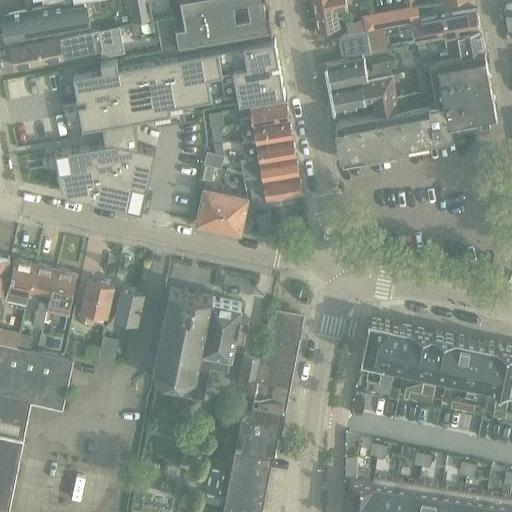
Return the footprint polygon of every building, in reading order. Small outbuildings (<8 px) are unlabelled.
[(142,0),(129,0),(134,23),(134,24),(146,21),(142,0)] [(180,0),(185,25),(176,26),(180,47),(272,31),(273,31),(267,0),(180,0)] [(341,27),(338,11),(349,9),(347,0),(312,0),(318,31),(341,27)] [(68,3),(6,15),(8,33),(27,29),(28,35),(90,24),(85,2),(68,6),(68,3)] [(417,5),(365,15),(368,27),(412,19),(419,17),(417,5)] [(412,22),(416,41),(416,42),(418,41),(428,40),(445,37),(480,30),(476,9),(412,22)] [(355,22),(346,23),(349,34),(357,32),(366,30),(367,30),(366,20),(364,20),(355,22)] [(357,32),(349,34),(345,34),(339,40),(343,56),(390,48),(386,27),(367,30),(366,30),(357,32)] [(102,40),(99,30),(12,48),(16,67),(103,50),(106,59),(124,56),(122,45),(116,46),(114,38),(102,40)] [(448,53),(440,54),(441,59),(485,52),(480,30),(445,37),(448,53)] [(109,122),(111,137),(68,144),(71,164),(53,167),(55,180),(55,183),(56,185),(57,188),(59,189),(60,190),(75,195),(136,209),(140,185),(156,188),(162,143),(141,139),(136,117),(171,111),(169,104),(238,92),(240,102),(285,94),(275,38),(118,66),(117,58),(101,61),(103,69),(73,74),(78,98),(82,98),(82,102),(79,103),(83,127),(109,122)] [(418,41),(421,63),(431,61),(428,40),(418,41)] [(426,90),(429,103),(377,114),(335,122),(343,163),(430,144),(429,136),(451,132),(450,125),(497,116),(485,52),(441,59),(431,61),(421,63),(426,90)] [(326,64),(331,87),(393,75),(393,73),(392,74),(391,67),(397,66),(395,59),(372,63),(373,69),(367,71),(364,57),(326,64)] [(374,101),(377,114),(429,103),(426,90),(397,95),(393,75),(331,87),(335,109),(374,101)] [(242,127),(243,128),(254,126),(254,124),(290,118),(287,99),(251,105),(252,116),(241,118),(241,122),(239,123),(240,127),(242,127)] [(210,113),(212,127),(221,125),(224,125),(222,111),(210,113)] [(242,141),(243,145),(293,137),(290,118),(254,124),(254,126),(243,128),(245,141),(242,141)] [(212,127),(214,141),(224,141),(221,125),(212,127)] [(243,145),(246,160),(246,163),(250,162),(296,155),(293,137),(243,145)] [(228,146),(219,144),(217,154),(225,156),(228,146)] [(204,162),(205,163),(211,164),(214,165),(217,153),(207,151),(204,162)] [(246,163),(240,164),(241,173),(247,172),(248,182),(249,182),(264,180),(300,173),(296,155),(279,158),(250,162),(246,163)] [(214,165),(211,164),(205,163),(202,179),(212,181),(215,165),(214,165)] [(264,180),(249,182),(251,201),(303,192),(300,173),(264,180)] [(204,186),(196,222),(219,227),(226,191),(204,186)] [(226,191),(219,227),(241,232),(241,230),(243,221),(249,196),(226,191)] [(252,222),(243,221),(241,230),(250,232),(252,222)] [(0,402),(30,409),(32,401),(63,408),(64,407),(69,408),(72,391),(67,390),(74,358),(30,349),(17,347),(17,345),(0,341),(0,304),(10,257),(0,255),(0,402)] [(27,304),(29,294),(36,263),(15,258),(6,299),(27,304)] [(47,310),(50,299),(57,268),(36,263),(29,294),(40,297),(38,308),(39,308),(34,328),(43,330),(47,310)] [(57,268),(50,299),(47,310),(59,312),(68,314),(78,272),(57,268)] [(88,279),(81,309),(82,310),(80,321),(91,323),(93,312),(107,315),(114,284),(88,279)] [(115,316),(138,321),(145,291),(123,286),(115,316)] [(154,367),(155,368),(158,373),(164,382),(179,385),(177,393),(194,396),(213,296),(198,293),(169,287),(154,367)] [(213,296),(194,396),(204,398),(210,367),(229,370),(242,301),(213,296)] [(259,378),(289,384),(302,314),(271,308),(262,356),(245,353),(238,385),(244,386),(243,394),(255,397),(259,378)] [(368,329),(362,356),(364,357),(384,361),(392,323),(370,318),(368,329)] [(392,323),(384,361),(405,365),(413,327),(392,323)] [(0,341),(17,345),(20,333),(20,332),(0,327),(0,341)] [(413,327),(405,365),(426,370),(434,331),(413,327)] [(434,331),(426,370),(447,374),(455,336),(434,331)] [(18,345),(17,347),(30,349),(33,336),(20,333),(18,345)] [(47,333),(44,346),(61,350),(64,337),(47,333)] [(104,335),(98,361),(114,365),(120,339),(104,335)] [(455,336),(447,374),(468,379),(476,340),(455,336)] [(70,338),(67,349),(80,352),(82,341),(70,338)] [(476,340),(468,379),(489,383),(497,345),(476,340)] [(511,347),(497,345),(489,383),(510,388),(511,379),(511,347)] [(367,380),(366,388),(378,390),(379,382),(367,380)] [(379,382),(378,390),(390,393),(391,385),(379,382)] [(410,389),(409,397),(421,399),(422,391),(410,389)] [(422,391),(421,399),(432,401),(434,394),(422,391)] [(452,398),(451,406),(463,408),(464,400),(452,398)] [(464,400),(463,408),(474,411),(476,403),(464,400)] [(236,445),(222,511),(260,511),(272,452),(274,452),(283,407),(253,401),(252,409),(250,409),(243,407),(239,428),(245,429),(241,446),(236,445)] [(0,511),(9,511),(30,409),(0,402),(0,511)] [(494,407),(493,415),(505,417),(506,409),(495,407),(494,407)] [(372,439),(370,452),(378,453),(380,441),(372,439)] [(380,441),(378,453),(386,455),(388,442),(380,441)] [(417,448),(414,462),(422,463),(425,450),(417,448)] [(425,450),(422,463),(431,465),(434,452),(425,450)] [(461,458),(459,471),(468,473),(470,460),(461,458)] [(470,460),(468,473),(477,474),(479,461),(470,460)] [(511,467),(506,467),(503,480),(511,481),(511,480),(511,467)] [(350,479),(345,511),(369,511),(374,484),(374,483),(375,478),(351,474),(350,479)] [(374,484),(369,511),(392,511),(393,509),(395,493),(396,486),(398,478),(375,475),(375,478),(374,483),(374,484)] [(393,509),(392,511),(415,511),(416,509),(419,490),(420,481),(398,478),(396,486),(395,493),(393,509)] [(416,509),(415,511),(438,511),(439,505),(440,496),(441,493),(442,485),(420,481),(419,490),(416,509)] [(438,511),(461,511),(463,497),(465,488),(442,485),(441,493),(440,496),(439,505),(438,511)] [(463,497),(461,511),(484,511),(486,500),(488,491),(465,488),(463,497)] [(486,500),(484,511),(507,511),(508,503),(510,495),(488,491),(486,500)]
